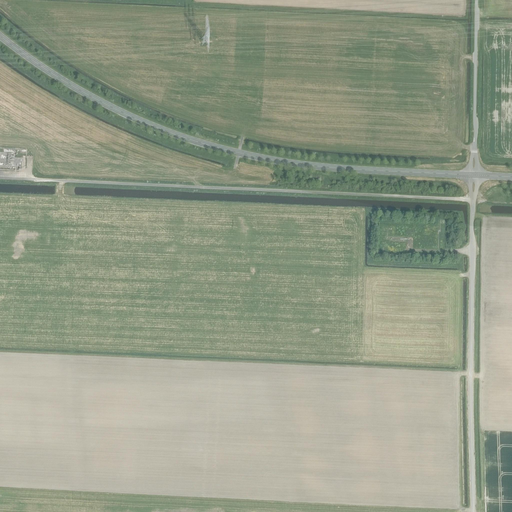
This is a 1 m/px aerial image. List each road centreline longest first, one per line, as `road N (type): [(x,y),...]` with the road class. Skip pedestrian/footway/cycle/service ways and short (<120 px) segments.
road 1 (primary): [(473,175),(309,165),(192,140),(86,94),(0,36)]
road 2 (unclassified): [(473,200),(0,182)]
road 3 (unclassified): [(472,511),(473,200)]
road 4 (unclassified): [(473,175),(476,0)]
